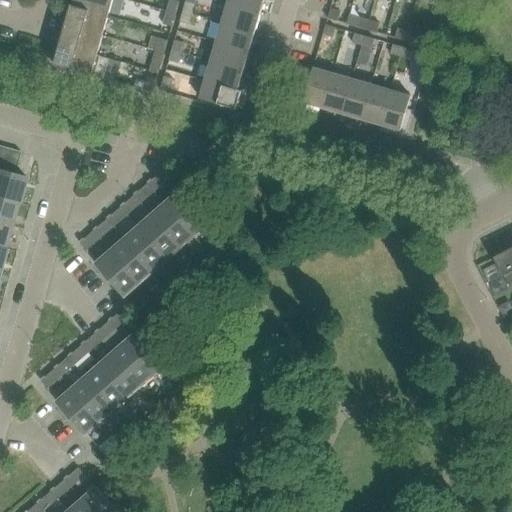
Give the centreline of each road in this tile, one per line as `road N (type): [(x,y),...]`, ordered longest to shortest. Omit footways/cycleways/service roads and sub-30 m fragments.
road 1 (unclassified): [(500,201),(431,163),(269,113),(298,0)]
road 2 (residential): [(511,409),(490,328),(456,255)]
road 3 (unclassified): [(37,278),(0,408)]
